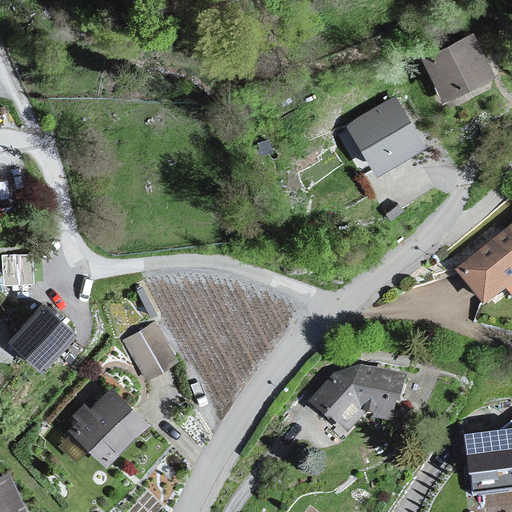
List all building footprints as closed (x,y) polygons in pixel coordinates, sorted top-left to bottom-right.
[(475,34),(422,59),(442,101),(495,75),(475,34)] [(394,92),(343,122),(371,168),(422,140),(394,92)] [(511,218),(454,270),(487,307),(511,284),(511,218)] [(2,253),(3,282),(32,281),(31,252),(2,253)] [(3,335),(37,365),(71,325),(38,296),(3,335)] [(154,320),(121,339),(144,378),(179,359),(154,320)] [(396,420),(407,374),(356,361),(330,373),(306,403),(348,433),(365,411),(396,420)] [(147,420),(108,382),(67,425),(103,460),(147,420)] [(511,418),(463,423),(470,495),(511,491),(511,418)] [(0,511),(24,511),(5,470),(0,471),(0,511)]
